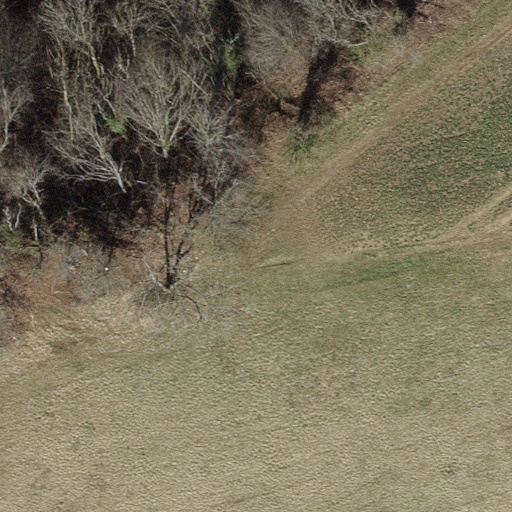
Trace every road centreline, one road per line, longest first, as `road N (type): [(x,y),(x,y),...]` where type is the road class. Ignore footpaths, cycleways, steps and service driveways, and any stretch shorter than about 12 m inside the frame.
road 1 (track): [(187,284),(503,0)]
road 2 (track): [(511,233),(187,284)]
